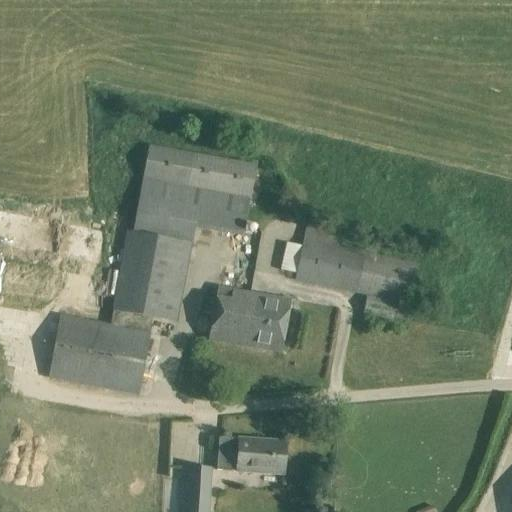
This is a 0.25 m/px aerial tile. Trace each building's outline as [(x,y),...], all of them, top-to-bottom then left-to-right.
[(138,397),(150,333),(152,317),(176,321),(191,246),(194,229),(242,238),(256,166),(148,146),(133,230),(126,229),(111,309),(113,309),(110,326),(60,316),(47,379),(138,397)] [(362,316),(391,322),(395,303),(409,306),(417,265),(337,248),(340,232),(307,225),(295,282),(366,297),(362,316)] [(281,355),(291,302),(217,288),(207,341),(281,355)] [(283,477),(285,442),(219,438),(216,472),(283,477)] [(208,511),(212,469),(187,468),(184,511),(208,511)]
